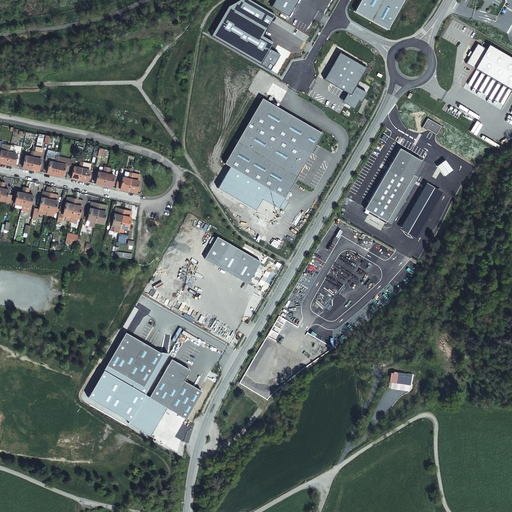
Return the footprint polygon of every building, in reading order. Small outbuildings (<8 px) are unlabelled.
[(298,0),(275,0),(272,6),(289,16),(298,0)] [(360,0),(355,11),(388,29),(403,0),(360,0)] [(486,49),(477,44),(466,63),(511,89),(511,57),(489,44),(486,49)] [(366,68),(339,53),(324,79),(347,93),(345,97),(347,102),(345,104),(354,109),(359,100),(361,102),(367,93),(356,86),(366,68)] [(297,118),(262,98),(224,163),(284,198),(293,182),(296,178),(316,144),(322,133),(297,118)] [(441,126),(427,118),(422,127),(426,130),(427,129),(436,134),(441,126)] [(3,144),(3,142),(0,141),(0,148),(1,149),(0,153),(0,162),(6,164),(10,146),(3,144)] [(13,147),(10,146),(6,164),(14,165),(17,154),(11,153),(13,147)] [(364,209),(386,221),(421,161),(411,155),(408,153),(399,148),(364,209)] [(33,154),(34,151),(31,150),(30,157),(25,156),(22,167),(30,169),(33,154)] [(42,153),(34,151),(33,154),(30,169),(38,171),(42,153)] [(58,157),(46,154),(45,160),(49,161),(47,173),(55,175),(58,157)] [(71,160),(58,157),(55,175),(63,176),(64,170),(68,171),(69,166),(71,160)] [(79,180),(83,162),(80,161),(78,168),(73,167),(72,174),(71,173),(70,176),(71,176),(71,178),(79,180)] [(91,164),(83,162),(79,180),(87,182),(91,164)] [(103,185),(107,167),(104,167),(103,173),(97,172),(95,183),(103,185)] [(110,168),(107,167),(103,185),(111,187),(114,175),(108,174),(110,168)] [(128,190),(132,173),(128,172),(127,178),(123,177),(122,177),(121,182),(120,189),(128,190)] [(140,175),(132,173),(128,190),(136,192),(140,175)] [(2,182),(0,188),(0,200),(5,201),(8,190),(3,189),(4,183),(2,182)] [(14,203),(22,205),(26,188),(23,187),(22,193),(16,192),(14,203)] [(26,188),(22,205),(24,206),(28,207),(29,207),(32,195),(27,194),(28,188),(26,188)] [(52,189),(48,188),(47,193),(43,191),(38,209),(46,211),(51,193),(52,189)] [(58,195),(51,193),(46,211),(54,213),(58,195)] [(70,220),(71,216),(75,198),(67,196),(63,214),(66,215),(65,219),(70,220)] [(75,198),(71,216),(70,220),(69,221),(76,223),(77,218),(78,218),(79,217),(80,213),(83,200),(75,198)] [(94,227),(95,222),(99,204),(90,202),(86,220),(90,220),(89,225),(94,227)] [(99,204),(95,222),(103,223),(107,205),(99,204)] [(122,214),(124,209),(115,207),(111,225),(114,226),(113,231),(118,232),(118,231),(119,228),(119,227),(122,214)] [(119,228),(118,231),(122,232),(123,228),(127,229),(131,211),(124,209),(122,214),(119,227),(119,228)] [(79,235),(71,234),(69,243),(76,245),(79,235)] [(260,262),(217,237),(204,258),(248,283),(260,262)] [(157,351),(125,332),(106,365),(143,387),(162,354),(157,351)] [(189,369),(170,359),(148,397),(186,419),(201,391),(200,390),(183,380),(189,369)] [(402,370),(401,373),(400,380),(413,382),(415,374),(408,373),(408,371),(402,370)]
